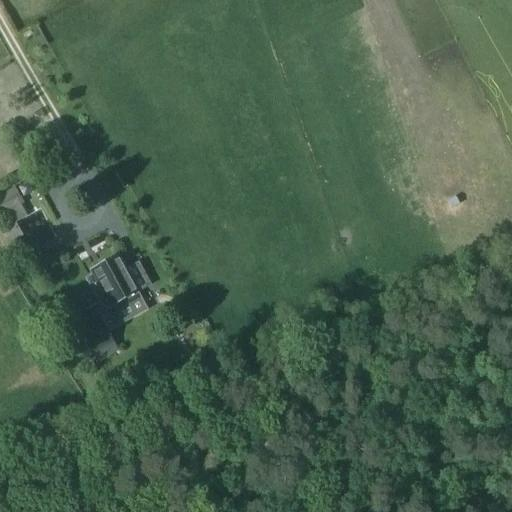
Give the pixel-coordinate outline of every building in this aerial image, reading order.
[(31,144),(23,148),(19,151),(20,153),(27,165),(29,168),(43,161),(33,143),(31,144)] [(48,172),(35,180),(33,181),(39,191),(65,176),(59,166),(48,172)] [(142,301),(137,293),(138,293),(119,258),(91,273),(110,309),(111,308),(115,316),(142,301)] [(82,363),(93,356),(98,364),(118,351),(105,332),(86,345),(84,341),(73,348),(82,363)] [(94,389),(105,408),(118,400),(108,382),(94,389)]
